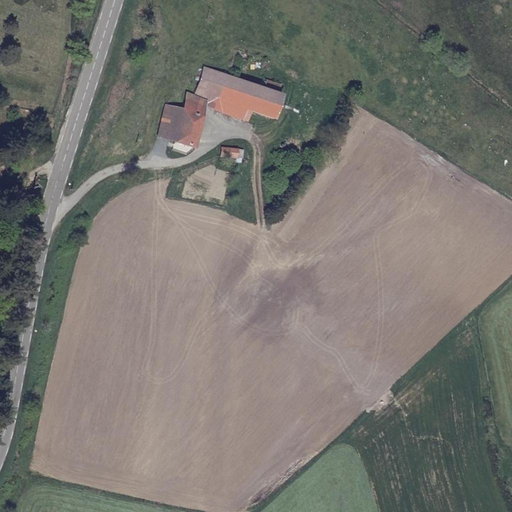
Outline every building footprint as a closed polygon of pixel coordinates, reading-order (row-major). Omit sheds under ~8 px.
[(251,112),(271,121),(278,96),(202,67),(193,97),(191,102),(205,108),(240,121),(241,120),(247,110),(251,112)] [(180,112),(202,119),(205,108),(191,102),(193,97),(185,94),(180,110),(180,112)] [(157,135),(172,139),(180,112),(180,110),(165,106),(157,135)] [(246,122),(251,112),(247,110),(241,120),(246,122)] [(170,148),(184,152),(194,146),(202,119),(180,112),(172,139),(170,148)] [(221,147),(219,156),(219,158),(236,160),(238,150),(221,147)]
